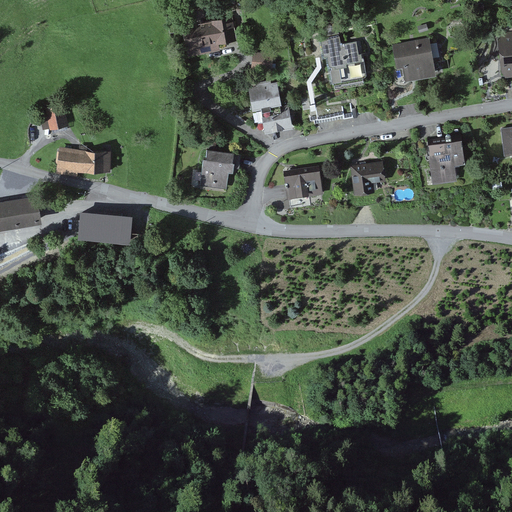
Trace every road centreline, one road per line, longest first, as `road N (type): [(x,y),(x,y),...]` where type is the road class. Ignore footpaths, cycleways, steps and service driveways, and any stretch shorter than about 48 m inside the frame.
road 1 (track): [(437,231),(428,291),(359,343),(331,352),(209,359),(163,333),(121,329)]
road 2 (residential): [(511,108),(292,145),(263,166),(248,225)]
road 3 (residential): [(248,225),(511,238)]
road 4 (residential): [(17,167),(248,225)]
road 5 (track): [(511,380),(420,395),(402,420)]
